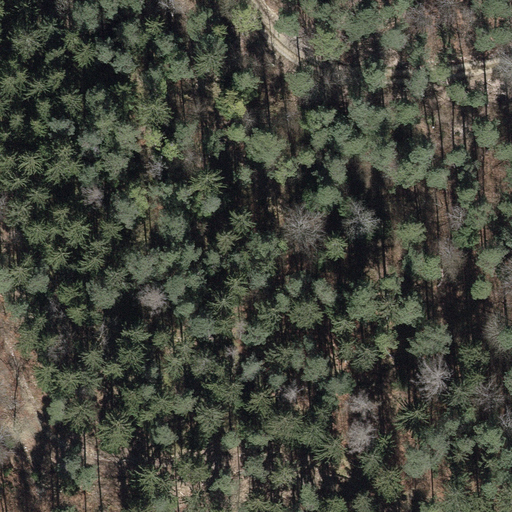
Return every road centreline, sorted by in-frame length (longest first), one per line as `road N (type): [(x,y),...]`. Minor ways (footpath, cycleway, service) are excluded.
road 1 (track): [(370,511),(314,472),(137,475),(92,465),(53,444),(0,341)]
road 2 (track): [(511,58),(396,76),(297,53),(257,0)]
